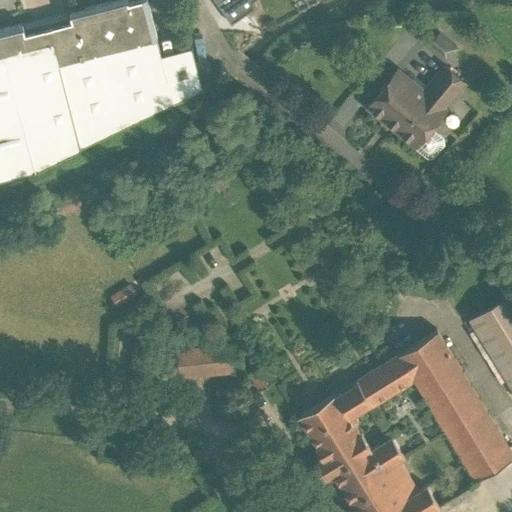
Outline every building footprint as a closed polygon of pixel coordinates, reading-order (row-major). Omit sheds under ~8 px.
[(132,0),(127,1),(126,0),(109,0),(44,17),(0,28),(0,178),(34,170),(201,88),(190,46),(172,51),(170,47),(161,49),(161,54),(146,0),(132,0)] [(225,0),(231,18),(232,19),(255,10),(251,0),(225,0)] [(457,49),(438,33),(428,45),(447,61),(457,49)] [(363,107),(426,159),(432,158),(443,144),(442,138),(432,130),(447,108),(445,107),(465,82),(442,63),(422,87),(397,67),(363,107)] [(135,293),(129,283),(109,296),(116,306),(135,293)] [(511,391),(511,290),(467,318),(511,391)] [(475,479),(511,456),(511,451),(437,330),(398,354),(396,352),(355,378),(371,407),(413,381),(475,479)] [(238,342),(175,349),(178,379),(241,372),(238,342)] [(274,380),(263,363),(247,373),(258,390),(274,380)] [(430,511),(439,507),(425,484),(417,489),(399,460),(404,457),(390,435),(371,446),(355,424),(358,422),(354,415),(369,405),(356,381),(296,417),(320,456),(305,465),(317,484),(331,475),(354,511),(430,511)]
